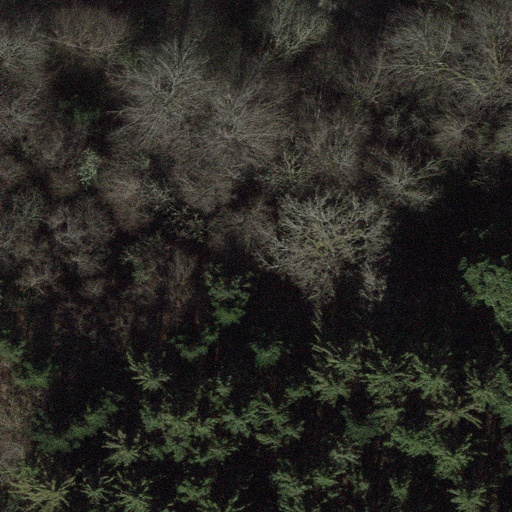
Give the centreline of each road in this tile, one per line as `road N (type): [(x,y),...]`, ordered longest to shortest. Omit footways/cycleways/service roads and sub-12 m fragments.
road 1 (track): [(511,11),(457,41),(320,0)]
road 2 (track): [(177,0),(128,15),(0,30)]
